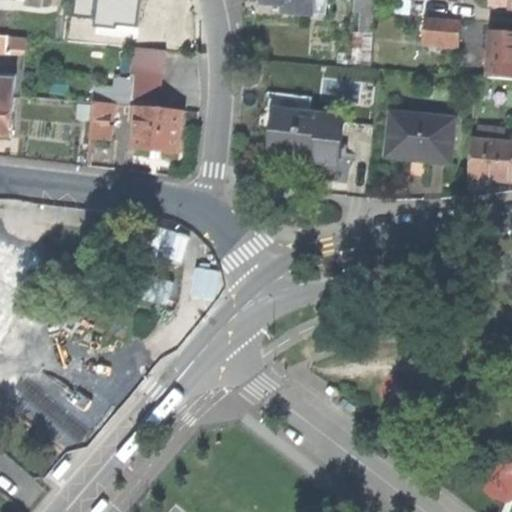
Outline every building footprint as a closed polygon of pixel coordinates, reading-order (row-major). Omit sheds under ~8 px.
[(30,0),(30,8),(46,10),(47,0),(48,0),(65,2),(65,0),(30,0)] [(97,0),(75,0),(74,14),(96,16),(97,0)] [(97,0),(96,16),(96,24),(114,26),(114,22),(137,24),(139,0),(97,0)] [(263,0),(263,2),(286,4),(285,13),(315,16),(316,0),(263,0)] [(328,0),(316,0),(315,16),(327,17),(328,0)] [(359,0),(357,29),(375,31),(377,0),(359,0)] [(0,11),(0,37),(10,38),(12,12),(0,11)] [(427,40),(462,43),(464,25),(428,21),(427,40)] [(493,65),(492,79),(511,80),(511,37),(496,36),(495,52),(487,51),(486,64),(493,65)] [(0,37),(0,55),(9,56),(10,38),(0,37)] [(135,49),(133,80),(131,106),(160,109),(164,51),(135,49)] [(0,81),(0,94),(16,96),(17,76),(8,75),(8,82),(0,81)] [(52,93),(67,94),(67,78),(53,77),(52,93)] [(98,87),(97,104),(114,105),(131,106),(133,80),(116,79),(115,88),(98,87)] [(511,88),(484,86),(482,116),(511,118),(511,88)] [(0,137),(12,138),(16,96),(0,94),(0,137)] [(97,104),(94,141),(111,142),(114,105),(97,104)] [(79,105),(79,121),(92,121),(93,106),(79,105)] [(184,110),(160,109),(131,106),(130,115),(138,116),(136,151),(157,152),(181,154),(184,110)] [(277,112),(272,154),(299,157),(318,160),(317,167),(340,170),(346,121),(277,112)] [(394,114),(390,160),(422,163),(454,167),(459,120),(394,114)] [(481,127),(480,140),(506,142),(507,129),(481,127)] [(495,181),(511,182),(511,142),(506,142),(480,140),(478,140),(476,180),(495,181)] [(76,463),(70,457),(59,470),(56,473),(60,476),(62,479),(76,463)] [(92,511),(103,511),(108,506),(111,503),(107,500),(105,498),(92,511)]
